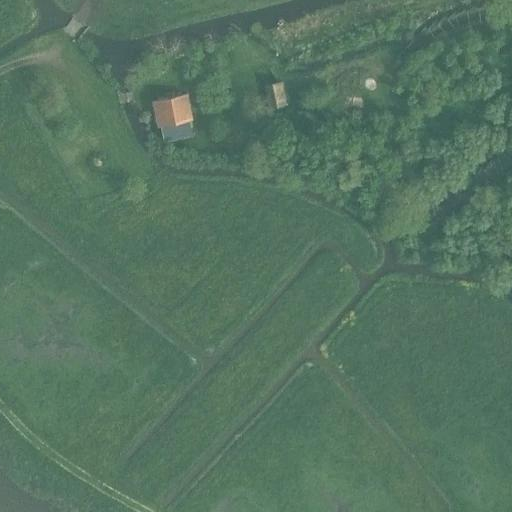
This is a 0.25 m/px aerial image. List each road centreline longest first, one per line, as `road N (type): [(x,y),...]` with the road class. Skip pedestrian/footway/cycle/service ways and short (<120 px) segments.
road 1 (track): [(50,55),(77,71),(112,112),(124,151),(114,178),(84,177),(77,162),(89,138)]
road 2 (track): [(0,73),(50,55),(91,0)]
